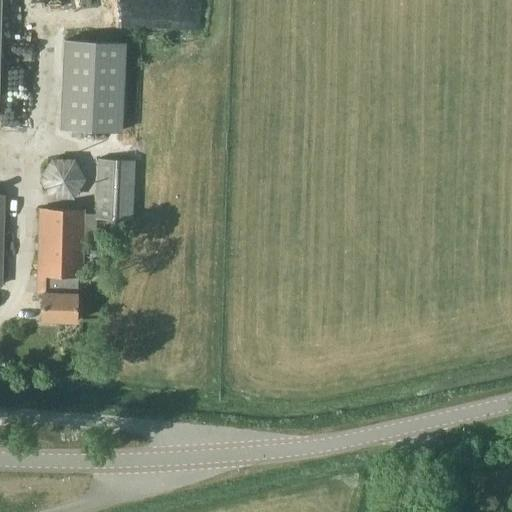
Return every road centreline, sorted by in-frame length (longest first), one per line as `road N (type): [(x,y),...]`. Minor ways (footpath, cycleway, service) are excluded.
road 1 (tertiary): [(193,458),(328,444),(511,403)]
road 2 (unclassified): [(193,458),(184,440),(167,431),(0,414)]
road 3 (tertiary): [(0,457),(193,458)]
